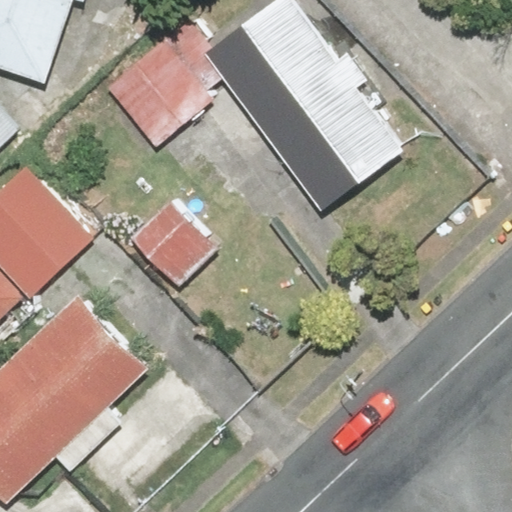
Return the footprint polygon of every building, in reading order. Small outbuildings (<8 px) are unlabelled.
[(0,0),(0,57),(61,77),(85,0),(0,0)] [(309,0),(287,0),(219,48),(332,208),(415,149),(367,81),(379,74),(360,48),(349,56),(309,0)] [(174,195),(133,231),(178,282),(219,247),(174,195)] [(0,326),(36,293),(0,255),(0,326)] [(0,474),(22,497),(160,364),(89,292),(0,378),(0,474)]
